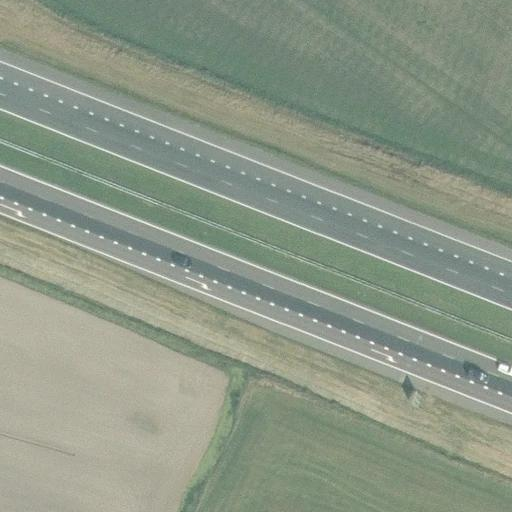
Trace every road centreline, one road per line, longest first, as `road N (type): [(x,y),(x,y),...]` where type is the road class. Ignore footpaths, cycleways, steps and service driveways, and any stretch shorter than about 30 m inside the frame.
road 1 (motorway): [(0,180),(511,381)]
road 2 (motorway): [(511,292),(0,95)]
